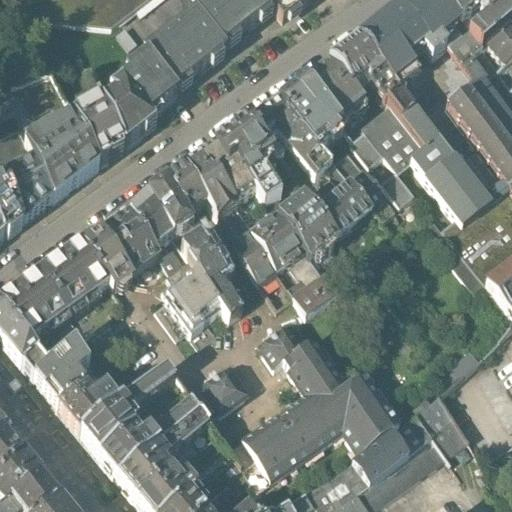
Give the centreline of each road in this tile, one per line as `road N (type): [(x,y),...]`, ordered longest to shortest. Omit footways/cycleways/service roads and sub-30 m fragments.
road 1 (residential): [(373,0),(0,275)]
road 2 (residential): [(102,511),(0,387)]
